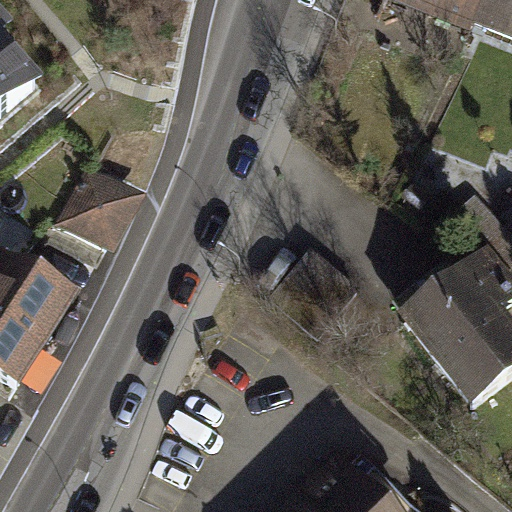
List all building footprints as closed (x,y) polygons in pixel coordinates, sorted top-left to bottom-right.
[(467,38),(472,26),(482,0),(378,0),(378,2),(467,38)] [(511,0),(482,0),(472,26),(511,41),(511,0)] [(0,130),(49,88),(0,31),(0,130)] [(86,176),(58,228),(108,254),(135,202),(86,176)] [(309,252),(274,299),(319,332),(354,285),(309,252)] [(511,279),(490,253),(402,324),(474,412),(511,380),(511,316),(509,312),(511,309),(511,279)] [(0,381),(18,394),(78,305),(2,255),(0,258),(0,381)] [(294,511),(387,511),(353,473),(342,483),(336,476),(294,511)]
